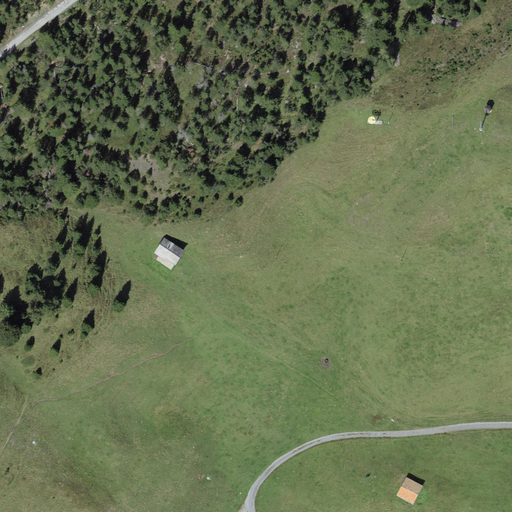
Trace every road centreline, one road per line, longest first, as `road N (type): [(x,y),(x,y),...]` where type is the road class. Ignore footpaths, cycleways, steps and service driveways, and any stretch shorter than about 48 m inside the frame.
road 1 (track): [(511,425),(315,441),(266,473),(254,511)]
road 2 (track): [(404,433),(224,328),(174,280)]
